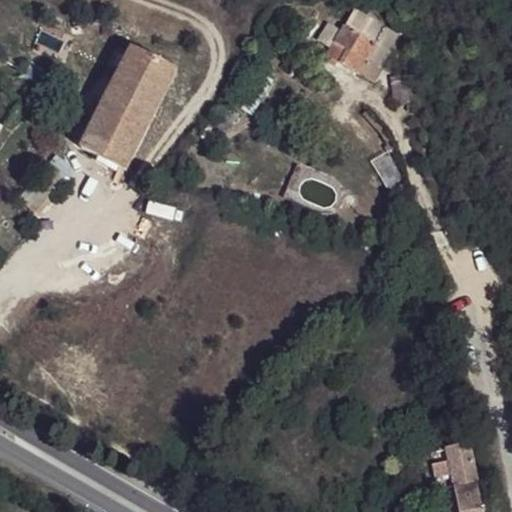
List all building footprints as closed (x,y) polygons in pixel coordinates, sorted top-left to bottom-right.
[(348,16),(341,27),(373,44),(380,33),(348,16)] [(341,27),(332,44),(346,52),(339,66),(357,77),(373,44),(341,27)] [(346,52),(332,44),(324,59),(339,66),(346,52)] [(94,126),(86,144),(82,151),(128,173),(177,74),(133,50),(94,126)] [(390,73),(394,103),(411,101),(406,72),(390,73)] [(241,115),(229,106),(215,126),(227,135),(241,115)] [(74,138),(86,144),(94,126),(83,120),(74,138)] [(67,181),(49,166),(18,202),(36,217),(67,181)] [(98,321),(125,336),(154,285),(126,270),(98,321)] [(178,390),(200,412),(263,349),(241,327),(178,390)] [(439,354),(454,350),(451,336),(436,339),(439,354)] [(469,417),(454,350),(439,354),(452,421),(457,420),(469,417)] [(468,445),(476,444),(471,417),(469,417),(457,420),(462,446),(468,445)] [(481,511),(468,445),(462,446),(447,450),(447,451),(452,476),(459,511),(481,511)] [(441,479),(452,476),(447,451),(436,453),(441,479)]
